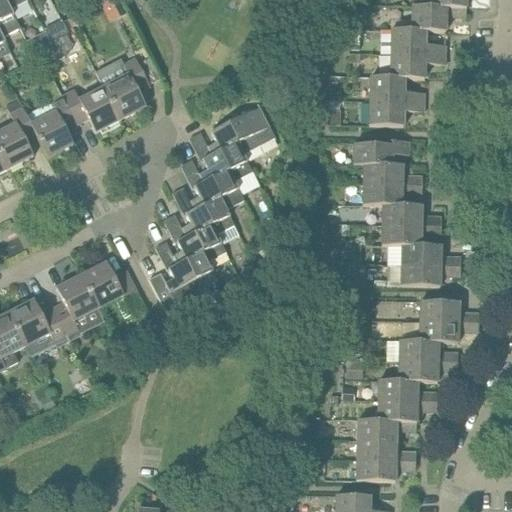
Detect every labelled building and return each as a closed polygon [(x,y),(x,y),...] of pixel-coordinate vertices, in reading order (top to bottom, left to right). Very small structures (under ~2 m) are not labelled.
[(5,0),(0,0),(0,33),(2,38),(20,29),(13,16),(9,9),(5,0)] [(5,0),(9,9),(27,0),(5,0)] [(120,0),(105,0),(99,3),(109,23),(128,14),(120,0)] [(432,0),(432,8),(466,9),(465,0),(432,0)] [(465,19),(466,9),(432,8),(412,8),(411,33),(391,32),(391,33),(425,33),(445,34),(445,19),(465,19)] [(74,31),(80,28),(77,21),(70,24),(74,31)] [(45,34),(49,43),(67,34),(63,25),(45,34)] [(349,31),(348,51),(359,51),(360,32),(349,31)] [(32,52),(49,43),(45,34),(44,33),(26,42),(32,52)] [(425,47),(425,33),(391,33),(390,57),(444,58),(445,48),(425,47)] [(444,67),(444,58),(390,57),(390,80),(370,80),(404,81),(424,81),(424,66),(444,67)] [(103,89),(120,122),(145,109),(138,95),(150,89),(135,61),(123,66),(121,61),(95,73),(103,89)] [(370,80),(369,104),(423,105),(424,95),(404,95),(404,81),(370,80)] [(95,135),(120,122),(103,89),(78,101),(74,91),(61,97),(77,127),(88,121),(95,135)] [(337,90),(328,89),(328,102),(341,103),(341,95),(337,90)] [(50,105),(26,117),(30,125),(37,138),(36,139),(47,160),(73,147),(65,132),(77,127),(61,97),(49,103),(50,105)] [(423,114),(423,105),(369,104),(369,128),(403,129),(403,114),(423,114)] [(26,144),(36,139),(37,138),(30,125),(26,117),(22,108),(9,114),(14,124),(0,131),(0,156),(8,171),(33,158),(26,144)] [(201,163),(202,162),(237,145),(243,156),(277,139),(262,108),(245,117),(210,135),(215,145),(207,149),(200,135),(189,141),(201,163)] [(339,114),(328,114),(328,127),(339,127),(339,114)] [(363,166),(392,167),(392,157),(408,157),(408,144),(376,143),(376,147),(353,147),(353,168),(363,168),(363,166)] [(192,191),(193,190),(228,172),(234,184),(253,174),(247,163),(243,156),(237,145),(202,162),(207,172),(199,177),(191,162),(180,168),(192,191)] [(363,166),(363,168),(363,186),(422,188),(422,179),(402,178),(402,167),(392,167),(363,166)] [(184,218),(185,217),(220,199),(220,200),(238,191),(234,184),(228,172),(193,190),(198,200),(190,204),(183,190),(172,195),(184,218)] [(421,198),(422,188),(363,186),(363,208),(383,208),(383,207),(401,207),(401,197),(421,198)] [(175,245),(176,245),(212,227),(217,237),(234,227),(220,200),(220,199),(185,217),(190,227),(182,231),(174,217),(163,223),(175,245)] [(336,207),(326,207),(326,216),(336,215),(336,207)] [(383,207),(383,208),(382,227),(441,228),(441,219),(421,219),(421,208),(401,207),(383,207)] [(221,245),(217,237),(212,227),(176,245),(181,254),(173,258),(166,244),(155,250),(167,272),(168,272),(203,254),(208,263),(226,254),(221,245)] [(440,238),(441,228),(382,227),(382,248),(401,248),(401,247),(420,248),(420,238),(440,238)] [(401,247),(401,248),(401,268),(460,269),(460,260),(440,259),(440,248),(420,248),(401,247)] [(166,316),(198,299),(195,294),(199,280),(213,273),(208,263),(203,254),(168,272),(173,281),(165,286),(160,276),(149,281),(166,316)] [(106,265),(81,278),(98,311),(114,302),(124,320),(131,316),(133,318),(146,312),(140,301),(126,273),(113,279),(106,265)] [(460,269),(401,268),(401,288),(419,289),(439,289),(440,278),(460,278),(460,269)] [(63,305),(52,311),(67,339),(79,333),(74,323),(98,311),(81,278),(56,291),(63,305)] [(33,302),(8,315),(25,348),(26,348),(30,356),(43,350),(43,351),(67,339),(52,311),(41,316),(33,302)] [(419,304),(419,324),(478,325),(478,316),(458,315),(458,304),(419,304)] [(13,354),(25,348),(8,315),(0,319),(0,373),(18,364),(13,354)] [(419,324),(419,343),(419,344),(438,345),(458,345),(458,334),(478,335),(478,325),(419,324)] [(347,342),(347,355),(359,355),(360,342),(347,342)] [(398,364),(457,365),(457,355),(437,355),(438,345),(419,344),(419,343),(399,343),(398,364)] [(346,362),(345,381),(362,382),(363,363),(346,362)] [(398,364),(398,383),(398,384),(417,384),(437,385),(437,374),(457,374),(457,365),(398,364)] [(417,394),(417,384),(398,384),(398,383),(378,383),(378,402),(436,404),(437,395),(417,394)] [(342,388),(341,401),(353,402),(354,389),(342,388)] [(48,395),(40,400),(45,411),(55,406),(48,395)] [(378,402),(377,422),(416,423),(416,413),(436,414),(436,404),(378,402)] [(356,442),(396,443),(396,433),(416,433),(416,423),(377,422),(357,422),(356,442)] [(396,454),(396,443),(356,442),(356,463),(415,464),(415,454),(396,454)] [(316,452),(315,466),(323,467),(324,452),(316,452)] [(415,473),(415,464),(356,463),(356,483),(395,484),(395,473),(415,473)] [(315,466),(315,480),(324,480),(324,467),(323,467),(315,466)] [(335,498),(335,511),(369,511),(370,498),(335,498)]
